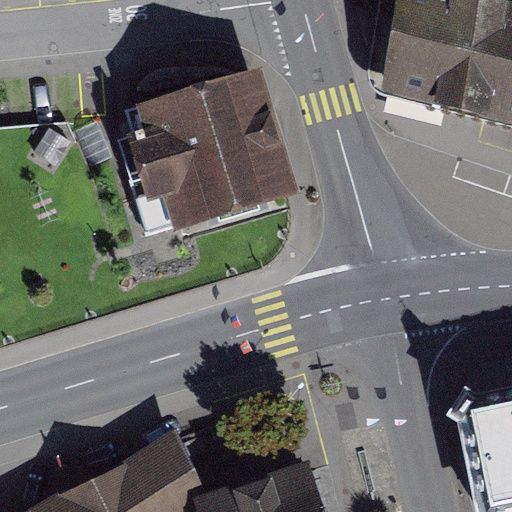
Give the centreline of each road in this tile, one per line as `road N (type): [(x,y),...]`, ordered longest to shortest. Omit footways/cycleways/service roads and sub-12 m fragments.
road 1 (secondary): [(390,296),(0,408)]
road 2 (secondary): [(299,0),(390,296)]
road 3 (residential): [(0,29),(280,0)]
road 4 (residential): [(390,296),(439,511)]
road 5 (secondary): [(390,296),(511,286)]
